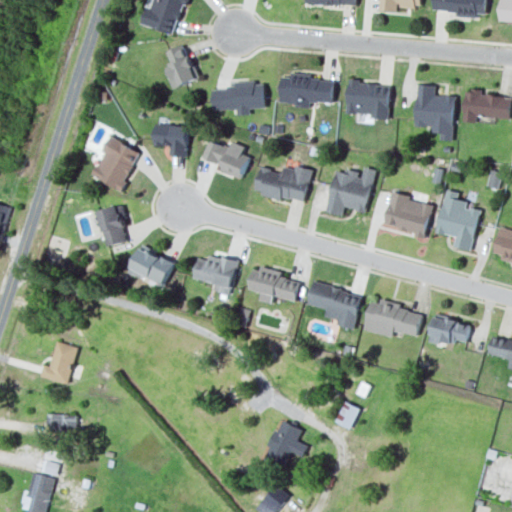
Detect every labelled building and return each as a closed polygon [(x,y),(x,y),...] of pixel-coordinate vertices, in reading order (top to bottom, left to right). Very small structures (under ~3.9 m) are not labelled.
[(148,0),(141,23),(176,34),(186,0),(148,0)] [(422,7),(422,0),(380,0),(380,9),(398,10),(398,5),(422,7)] [(487,0),(434,0),(433,10),(478,15),(478,12),(487,13),(487,0)] [(511,0),(501,0),(500,19),(511,19),(511,0)] [(199,77),(185,43),(167,50),(172,61),(166,64),(176,87),(199,77)] [(281,101),(306,103),(306,100),(334,102),(336,79),(313,77),(313,72),(291,71),(291,76),(283,75),(281,101)] [(265,82),(257,83),(257,79),(234,80),(235,87),(213,87),(214,108),(238,107),(238,114),(251,113),(251,107),(266,106),(265,82)] [(348,112),(372,113),(372,117),(390,118),(391,83),(349,81),(348,112)] [(454,139),(456,95),(436,93),(436,84),(418,83),(416,125),(431,126),(431,131),(441,132),(441,138),(454,139)] [(465,120),(477,121),(478,115),(511,116),(511,113),(511,95),(483,94),(483,90),(466,89),(465,120)] [(188,155),(190,124),(157,122),(156,144),(171,145),(171,154),(188,155)] [(143,152),(114,135),(92,172),(121,189),(143,152)] [(242,177),(250,157),(243,154),(246,144),(234,140),(231,147),(210,138),(203,156),(223,164),(221,169),(242,177)] [(313,168),(297,165),(296,168),(284,165),(282,170),(261,166),(259,180),(265,181),(263,193),(306,202),(313,168)] [(366,211),(377,168),(364,165),(362,174),(337,168),(327,210),(344,214),(345,206),(366,211)] [(437,231),(457,236),(454,245),(472,249),(482,209),(467,205),(468,200),(458,198),(460,191),(447,188),(437,231)] [(434,201),(393,193),(386,226),(427,234),(434,201)] [(0,228),(6,230),(12,205),(0,201),(0,228)] [(129,241),(123,204),(100,209),(106,245),(129,241)] [(495,252),(503,253),(502,257),(511,259),(511,227),(501,225),(495,252)] [(132,268),(166,283),(176,260),(142,246),(132,268)] [(195,278),(222,283),(220,292),(233,293),(238,258),(210,254),(209,258),(198,257),(195,278)] [(283,270),(262,265),(256,290),(262,291),(260,299),(272,302),(274,295),(297,300),(302,280),(282,275),(283,270)] [(249,288),(256,289),(260,269),(253,268),(249,288)] [(356,327),(363,292),(313,282),(309,303),(327,307),(326,316),(338,319),(337,324),(356,327)] [(365,328),(394,335),(395,329),(418,335),(424,310),(382,300),(381,303),(372,301),(365,328)] [(430,338),(455,345),(457,338),(467,341),(472,322),(437,313),(430,338)] [(490,353),(511,358),(509,367),(511,367),(511,339),(493,335),(490,353)] [(79,346),(58,340),(51,365),(45,363),(41,375),(69,382),(79,346)] [(48,412),(47,428),(77,429),(78,413),(48,412)] [(292,450),(304,455),(309,444),(299,439),(304,428),(282,418),(264,458),(285,467),(292,450)] [(47,511),(61,452),(45,449),(43,458),(26,454),(23,467),(33,469),(25,507),(28,508),(27,511),(47,511)] [(276,511),(289,492),(274,482),(257,508),(262,511),(276,511)]
